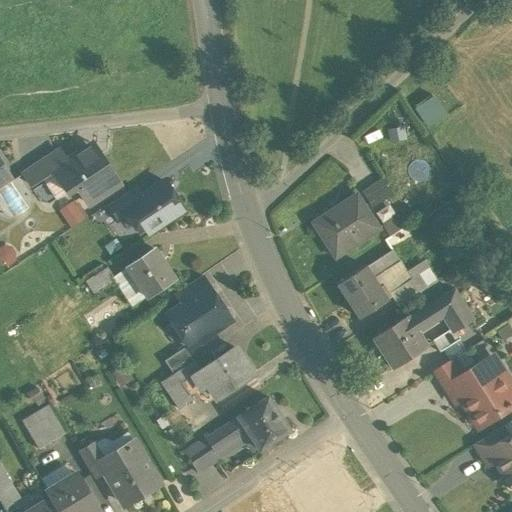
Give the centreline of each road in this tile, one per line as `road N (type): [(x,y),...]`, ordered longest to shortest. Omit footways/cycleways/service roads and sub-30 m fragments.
road 1 (tertiary): [(351,418),(290,323),(244,220),(218,114),(203,0)]
road 2 (track): [(0,142),(218,114)]
road 3 (residential): [(210,511),(351,418)]
